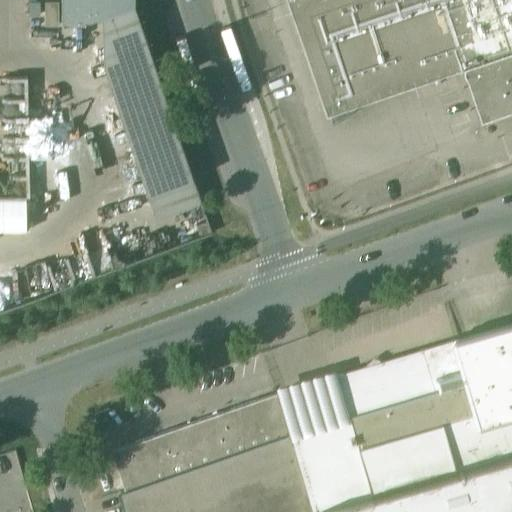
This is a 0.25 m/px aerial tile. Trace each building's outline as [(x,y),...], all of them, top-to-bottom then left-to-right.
[(60,0),(61,20),(61,41),(92,138),(169,113),(133,4),(133,0),(60,0)] [(511,0),(302,0),(289,5),(326,113),(462,67),(479,113),(481,118),(499,112),(511,108),(511,0)] [(39,1),(29,1),(29,16),(39,16),(39,1)] [(45,1),(45,25),(58,25),(58,1),(45,1)] [(192,178),(147,194),(155,216),(200,201),(192,178)] [(496,511),(494,504),(511,499),(511,322),(336,374),(348,415),(290,432),(314,511),(496,511)] [(314,511),(290,432),(276,393),(112,452),(125,489),(121,491),(127,511),(314,511)]
